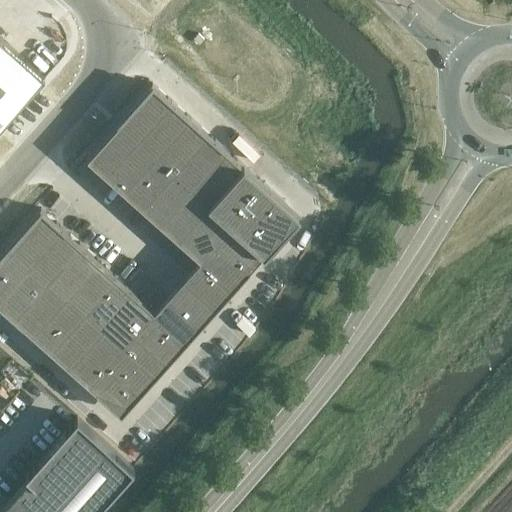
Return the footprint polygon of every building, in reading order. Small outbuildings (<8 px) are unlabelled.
[(199,44),(204,38),(198,32),(193,38),(199,44)] [(0,35),(0,124),(43,76),(44,75),(0,35)] [(152,82),(118,120),(141,141),(175,103),(152,82)] [(175,103),(141,141),(164,161),(198,123),(175,103)] [(118,120),(87,155),(110,176),(141,141),(118,120)] [(198,123),(164,161),(179,174),(186,181),(220,143),(198,123)] [(141,141),(110,176),(132,196),(164,161),(141,141)] [(220,143),(186,181),(194,188),(209,201),(242,163),(220,143)] [(164,161),(132,196),(147,209),(179,174),(164,161)] [(242,163),(209,201),(232,222),(238,227),(272,190),(242,163)] [(179,174),(147,209),(162,223),(194,188),(186,181),(179,174)] [(194,188),(162,223),(177,236),(209,201),(194,188)] [(272,190),(238,227),(263,249),(285,224),(287,220),(288,218),(289,214),(288,210),(287,206),(285,202),(272,190)] [(209,201),(177,236),(200,256),(201,257),(215,241),(232,222),(209,201)] [(40,207),(10,242),(33,262),(64,228),(40,207)] [(232,222),(215,241),(246,269),(263,249),(238,227),(232,222)] [(64,228),(33,262),(55,282),(86,248),(64,228)] [(200,256),(176,282),(209,311),(246,269),(215,241),(201,257),(200,256)] [(10,242),(0,252),(0,299),(33,262),(10,242)] [(86,248),(55,282),(71,296),(101,261),(86,248)] [(101,261),(71,296),(85,309),(116,275),(101,261)] [(33,262),(0,299),(0,302),(21,321),(55,282),(33,262)] [(116,275),(85,309),(101,322),(131,288),(116,275)] [(55,282),(21,321),(36,334),(71,296),(55,282)] [(155,309),(141,324),(172,351),(209,311),(176,282),(154,307),(155,309)] [(131,288),(101,322),(124,343),(141,324),(155,309),(154,307),(153,308),(131,288)] [(71,296),(36,334),(51,348),(85,309),(71,296)] [(85,309),(51,348),(66,361),(101,322),(85,309)] [(101,322),(66,361),(90,382),(124,343),(101,322)] [(141,324),(124,343),(155,371),(172,351),(141,324)] [(124,343),(90,382),(109,399),(113,401),(117,401),(122,401),(128,399),(131,397),(155,371),(124,343)] [(91,511),(134,465),(127,459),(77,415),(24,472),(27,475),(0,504),(0,511),(91,511)]
